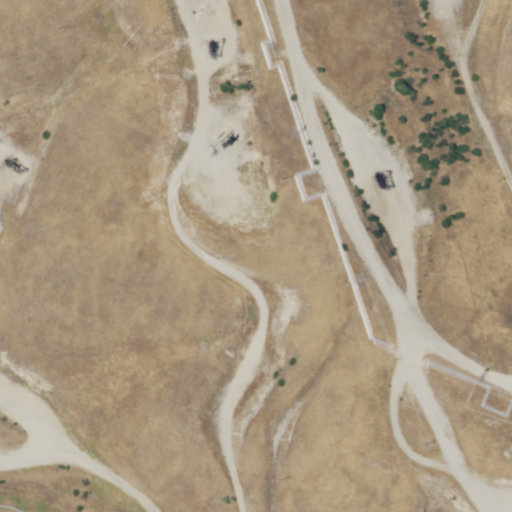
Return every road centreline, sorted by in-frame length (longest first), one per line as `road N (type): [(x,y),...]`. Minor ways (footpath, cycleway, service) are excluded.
road 1 (track): [(447,511),(408,376),(293,298),(272,224),(257,66),(217,0)]
road 2 (track): [(0,387),(21,410),(42,466),(96,511),(210,509),(209,446),(278,351),(293,298)]
road 3 (track): [(410,0),(425,124),(511,355)]
road 4 (track): [(473,511),(444,508),(386,469),(376,404),(408,376)]
road 5 (track): [(282,0),(298,38),(266,165)]
